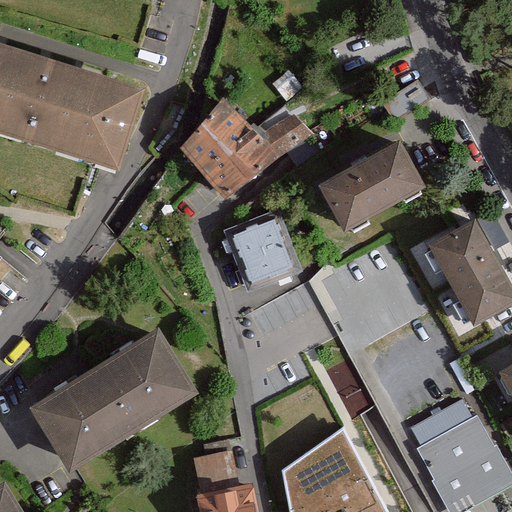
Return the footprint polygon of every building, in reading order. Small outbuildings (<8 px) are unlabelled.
[(0,51),(0,141),(118,182),(146,101),(0,51)] [(231,100),(183,149),(226,190),(281,148),(313,133),(290,110),(259,130),(231,100)] [(319,178),(345,226),(425,183),(398,134),(319,178)] [(274,210),(225,230),(248,287),(297,268),(274,210)] [(429,237),(476,318),(511,297),(511,280),(473,212),(429,237)] [(156,326),(38,396),(75,460),(194,389),(156,326)] [(511,358),(500,366),(511,388),(511,358)] [(462,398),(409,426),(454,509),(511,478),(511,476),(477,413),(472,416),(462,398)] [(388,511),(344,424),(282,466),(290,511),(388,511)] [(246,511),(231,451),(186,464),(197,511),(246,511)] [(0,480),(0,511),(27,511),(6,476),(0,480)]
